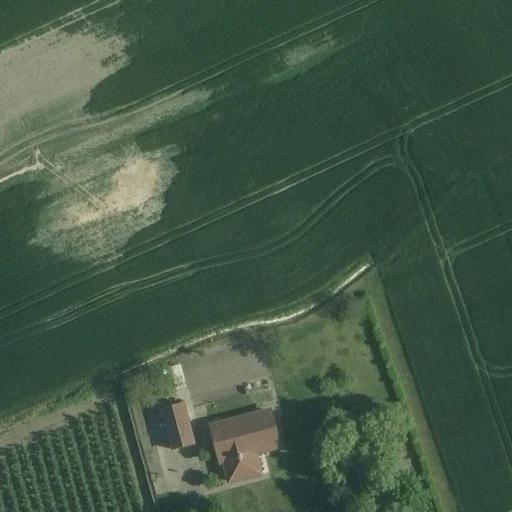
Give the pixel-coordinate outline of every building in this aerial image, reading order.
[(164,197),(167,206),(176,203),(173,194),(164,197)] [(248,367),(259,364),(254,348),(243,351),(248,367)] [(211,361),(197,364),(201,382),(215,378),(211,361)] [(185,405),(161,412),(172,450),(195,444),(185,405)] [(225,463),(230,483),(260,475),(255,454),(280,448),(271,412),(211,428),(221,464),(225,463)]
